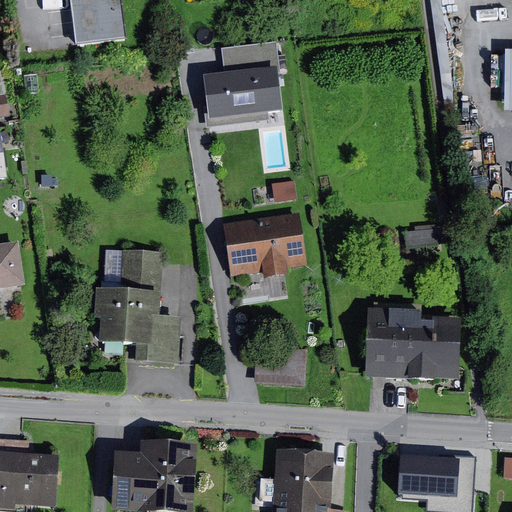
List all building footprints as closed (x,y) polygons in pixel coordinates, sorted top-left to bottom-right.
[(75,0),(82,48),(132,42),(126,0),(75,0)] [(229,78),(209,80),(214,126),(287,117),(279,45),(226,51),(228,64),(229,78)] [(456,109),(504,110),(504,84),(457,83),(456,109)] [(12,99),(0,100),(0,119),(15,117),(12,99)] [(6,138),(0,138),(0,185),(11,184),(6,138)] [(305,217),(228,228),(236,280),(267,276),(269,284),(293,281),(292,273),(313,270),(305,217)] [(23,245),(0,249),(0,295),(31,291),(23,245)] [(162,255),(110,254),(109,289),(161,291),(162,255)] [(152,369),(183,371),(186,324),(164,323),(165,300),(100,296),(98,325),(105,325),(104,350),(153,353),(152,369)] [(441,384),(465,385),(468,325),(439,324),(439,328),(427,328),(428,313),(374,311),(371,382),(389,383),(414,384),(414,387),(441,388),(441,384)] [(292,368),(261,367),(260,389),(310,391),(312,352),(292,351),(292,368)] [(34,444),(0,441),(0,473),(3,474),(1,511),(23,511),(61,511),(64,462),(33,460),(34,444)] [(198,511),(202,451),(145,448),(144,459),(119,458),(116,511),(198,511)] [(335,511),(339,458),(282,455),(278,511),(335,511)] [(480,511),(483,470),(395,465),(392,511),(480,511)]
